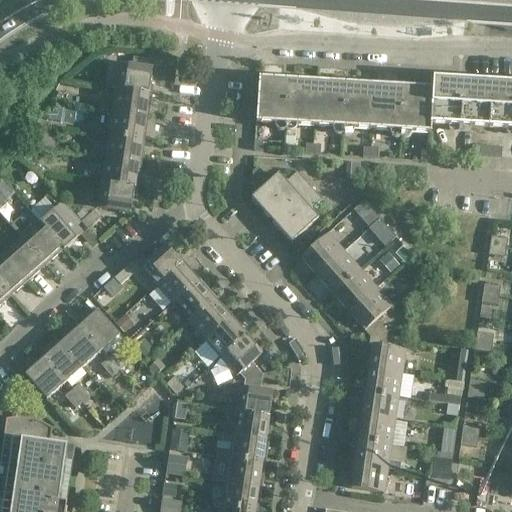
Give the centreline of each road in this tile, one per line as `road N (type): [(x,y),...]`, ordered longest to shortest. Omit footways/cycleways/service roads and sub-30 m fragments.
road 1 (residential): [(302,496),(327,366),(312,337),(194,206)]
road 2 (residential): [(219,35),(511,47)]
road 3 (residential): [(0,349),(83,271),(113,268),(194,206)]
road 4 (tertiary): [(307,0),(511,15)]
road 5 (residential): [(194,206),(219,35)]
